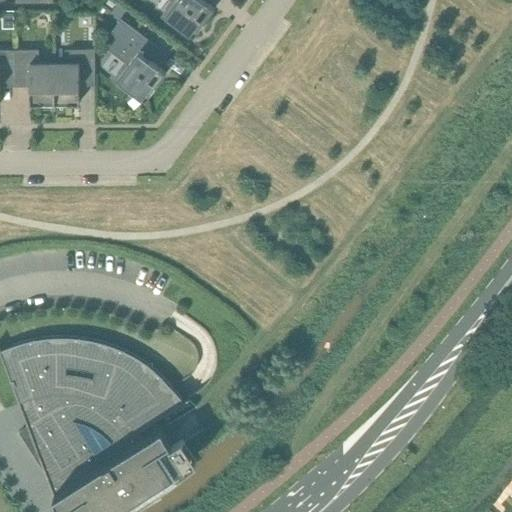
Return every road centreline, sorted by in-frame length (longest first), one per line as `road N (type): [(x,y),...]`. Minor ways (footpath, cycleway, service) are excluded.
road 1 (residential): [(0,165),(156,157),(282,0)]
road 2 (tertiary): [(305,511),(434,380),(511,277)]
